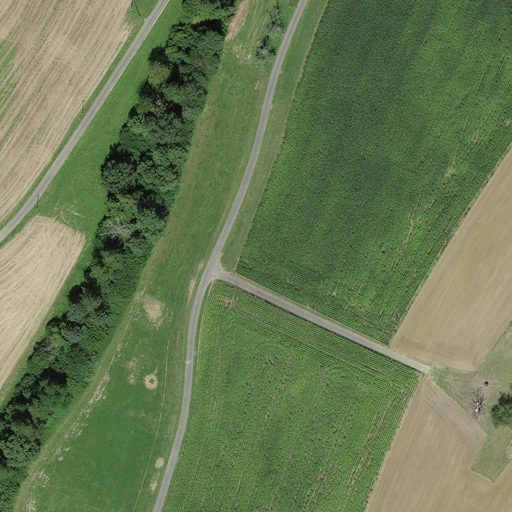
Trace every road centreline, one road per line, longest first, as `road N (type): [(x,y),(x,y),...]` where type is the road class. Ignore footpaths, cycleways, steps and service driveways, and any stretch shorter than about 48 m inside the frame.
road 1 (track): [(153,511),(184,406),(193,310),(245,182),(273,72),(302,0)]
road 2 (unclassified): [(163,0),(0,235)]
road 3 (track): [(430,372),(210,270)]
